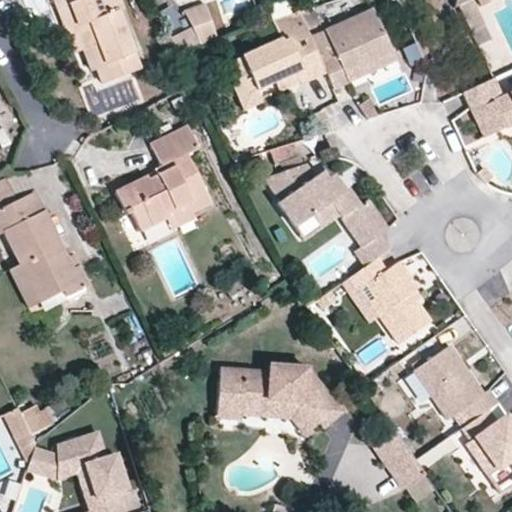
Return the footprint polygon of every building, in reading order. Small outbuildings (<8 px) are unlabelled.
[(82,50),(63,0),(52,0),(74,53),(82,50)] [(63,0),(82,50),(90,70),(96,68),(101,83),(140,69),(117,11),(122,10),(118,0),(63,0)] [(457,6),(470,0),(455,0),(454,8),(457,6)] [(484,26),(471,0),(470,0),(457,6),(470,32),(484,26)] [(217,38),(204,4),(183,11),(191,28),(199,43),(217,38)] [(320,23),(313,7),(298,12),(306,29),(320,23)] [(392,52),(372,9),(309,37),(325,72),(333,89),(347,82),(343,74),(392,52)] [(306,29),(298,12),(272,21),(280,39),(281,42),(307,31),(306,29)] [(199,43),(191,28),(170,39),(176,51),(199,43)] [(325,72),(309,37),(307,31),(281,42),(280,39),(230,62),(239,84),(246,81),(255,90),(274,82),(294,72),(299,83),(325,72)] [(170,39),(166,32),(156,37),(166,56),(176,51),(170,39)] [(347,82),(396,60),(392,52),(343,74),(347,82)] [(299,83),(294,72),(274,82),(279,92),(299,83)] [(511,92),(501,97),(492,79),(462,93),(476,123),(498,113),(505,128),(511,124),(511,92)] [(261,102),(255,90),(246,81),(239,84),(233,87),(243,111),(261,102)] [(377,117),(368,98),(358,105),(367,120),(377,117)] [(329,132),(326,119),(319,110),(308,116),(316,122),(319,135),(329,132)] [(505,128),(498,113),(476,123),(484,138),(505,128)] [(210,203),(185,153),(197,147),(187,126),(149,145),(159,167),(153,170),(156,176),(148,180),(146,176),(131,184),(114,192),(123,211),(128,208),(139,231),(165,218),(163,215),(186,203),(191,212),(210,203)] [(300,165),(293,143),(269,150),(273,165),(278,163),(281,172),(300,165)] [(364,267),(376,259),(389,250),(379,236),(387,230),(367,202),(360,206),(348,189),(344,192),(331,175),(325,179),(320,172),(313,177),(303,164),(300,165),(281,172),(263,178),(279,201),(276,203),(294,228),(312,216),(330,203),(338,215),(361,247),(354,252),(364,267)] [(492,177),(482,168),(475,174),(486,184),(492,177)] [(72,268),(34,191),(16,200),(5,178),(0,180),(0,233),(3,232),(38,303),(62,291),(65,297),(88,287),(77,265),(72,268)] [(171,229),(193,218),(191,212),(186,203),(163,215),(165,218),(171,229)] [(320,228),(338,215),(330,203),(312,216),(320,228)] [(417,289),(398,262),(385,271),(376,259),(364,267),(348,278),(357,291),(359,290),(366,285),(384,312),(378,316),(398,344),(429,322),(415,302),(410,294),(416,290),(417,289)] [(378,316),(359,290),(357,291),(348,278),(341,283),(368,323),(378,316)] [(384,312),(366,285),(359,290),(378,316),(384,312)] [(421,298),(416,290),(410,294),(415,302),(421,298)] [(320,310),(336,299),(330,291),(314,302),(320,310)] [(472,421),(487,411),(497,403),(487,389),(482,393),(448,345),(411,371),(446,420),(452,416),(463,408),(472,421)] [(343,411),(307,368),(267,365),(267,371),(218,368),(214,418),(240,420),(240,415),(241,405),(266,407),(266,401),(287,402),(295,411),(290,419),(303,434),(317,423),(322,429),(343,411)] [(58,429),(45,400),(3,418),(16,448),(58,429)] [(295,411),(287,402),(266,401),(266,407),(241,405),(240,415),(290,419),(295,411)] [(472,421),(463,408),(452,416),(460,429),(472,421)] [(511,426),(503,414),(494,420),(487,411),(472,421),(460,429),(469,441),(464,444),(487,477),(509,462),(511,465),(511,426)] [(105,458),(97,432),(55,446),(55,455),(55,468),(76,462),(83,464),(98,510),(91,511),(122,511),(117,492),(126,489),(115,455),(105,458)] [(424,475),(395,432),(374,447),(404,489),(424,475)] [(55,468),(55,455),(33,448),(26,471),(56,480),(55,468)] [(91,511),(98,510),(83,464),(76,462),(55,468),(56,480),(75,474),(87,511),(91,511)] [(414,503),(434,489),(424,475),(404,489),(414,503)]
